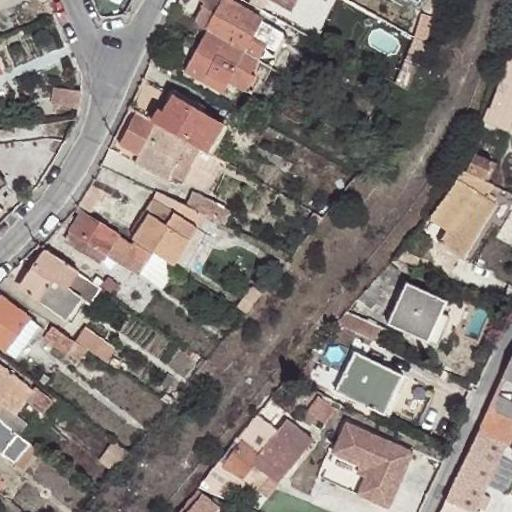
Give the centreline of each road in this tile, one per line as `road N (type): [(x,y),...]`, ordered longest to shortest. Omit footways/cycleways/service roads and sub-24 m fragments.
road 1 (residential): [(0,256),(89,152),(112,91)]
road 2 (residential): [(511,331),(429,511)]
